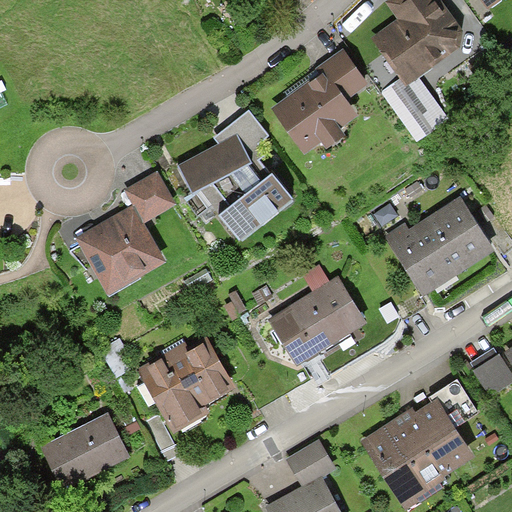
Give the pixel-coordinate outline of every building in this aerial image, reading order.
[(395,19),(366,39),(400,89),(457,50),(460,34),(436,0),(385,0),(383,2),(395,19)] [(468,0),(477,13),(496,0),(468,0)] [(371,85),(342,44),(314,64),(320,73),(269,109),(302,157),(358,117),(347,102),(371,85)] [(224,137),(165,174),(202,234),(213,227),(227,249),(288,212),(263,172),(251,180),(224,137)] [(142,223),(175,205),(157,171),(124,188),(132,203),(142,223)] [(457,188),(383,234),(411,278),(388,293),(405,319),(428,305),(420,293),(494,247),(457,188)] [(132,203),(70,237),(103,297),(165,263),(142,223),(132,203)] [(365,320),(341,278),(273,316),(285,338),(238,364),(261,404),(310,377),(301,360),(317,351),(320,356),(344,343),(339,335),(365,320)] [(229,379),(204,342),(182,356),(176,348),(148,367),(162,388),(156,392),(177,425),(204,407),(199,399),(229,379)] [(474,363),(493,397),(511,385),(511,367),(500,348),(474,363)] [(480,412),(462,381),(433,398),(437,404),(420,414),(422,418),(401,431),(395,422),(368,438),(404,498),(414,492),(419,501),(445,485),(437,472),(470,452),(455,427),(480,412)] [(105,412),(34,448),(58,497),(130,460),(105,412)] [(339,511),(320,474),(332,468),(325,454),(299,468),(311,490),(272,510),(272,511),(339,511)]
